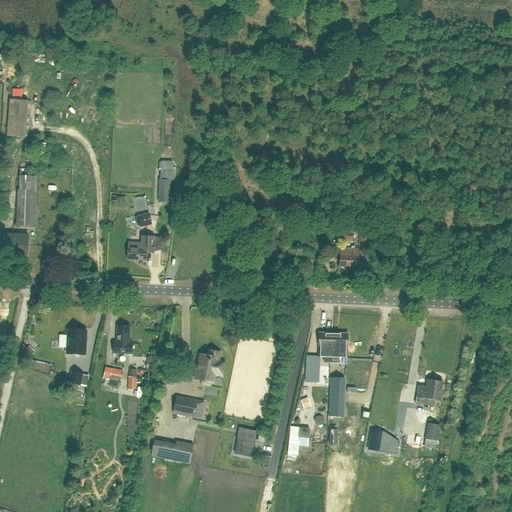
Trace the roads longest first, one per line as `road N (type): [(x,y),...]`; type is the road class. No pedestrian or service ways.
road 1 (residential): [(511,306),(28,282)]
road 2 (track): [(483,304),(442,511)]
